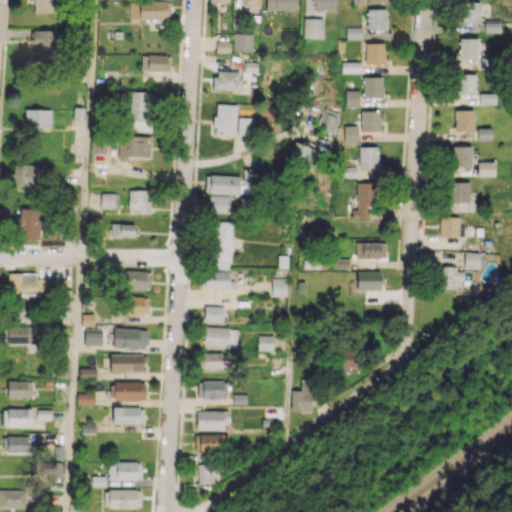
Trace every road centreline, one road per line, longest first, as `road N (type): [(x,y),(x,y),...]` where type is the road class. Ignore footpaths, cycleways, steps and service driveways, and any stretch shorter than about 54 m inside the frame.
road 1 (residential): [(194,0),(172,511)]
road 2 (residential): [(426,0),(402,351)]
road 3 (residential): [(402,351),(373,386),(200,511)]
road 4 (residential): [(180,257),(0,258)]
